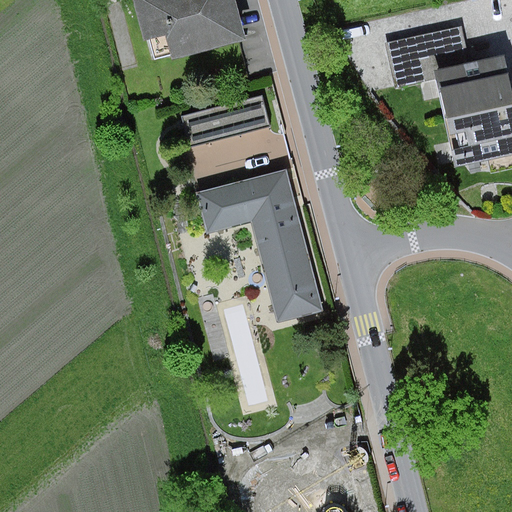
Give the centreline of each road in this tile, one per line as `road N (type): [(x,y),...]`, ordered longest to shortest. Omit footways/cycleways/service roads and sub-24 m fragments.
road 1 (residential): [(349,253),(412,511)]
road 2 (residential): [(282,0),(349,253)]
road 3 (residential): [(511,246),(431,235),(349,253)]
